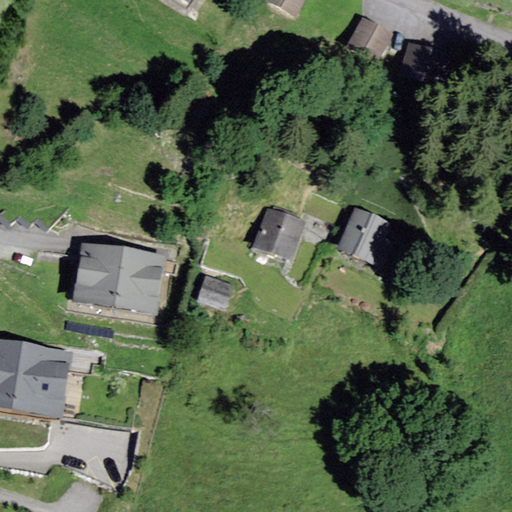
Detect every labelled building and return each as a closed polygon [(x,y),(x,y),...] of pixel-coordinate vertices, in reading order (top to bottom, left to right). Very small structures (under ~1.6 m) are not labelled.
[(302,0),(270,0),(269,4),(294,17),(302,0)] [(391,38),(363,24),(349,52),(376,66),(391,38)] [(441,56),(410,49),(402,83),(433,90),(441,56)] [(305,227),(267,215),(255,253),(293,265),(305,227)] [(395,231),(356,216),(340,256),(379,271),(395,231)] [(164,263),(85,251),(76,307),(155,319),(164,263)] [(228,312),(234,288),(207,282),(201,306),(228,312)] [(69,360),(0,349),(0,415),(58,425),(69,360)]
